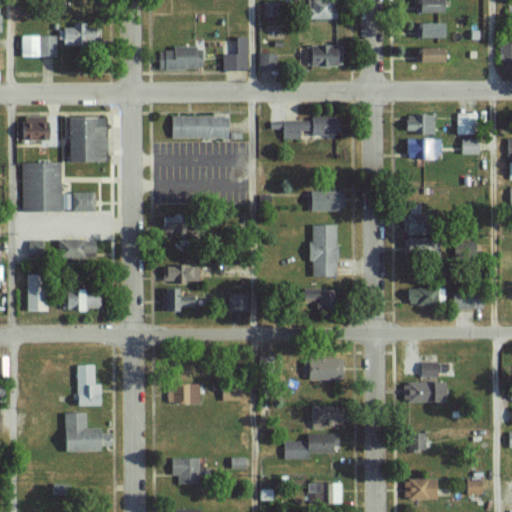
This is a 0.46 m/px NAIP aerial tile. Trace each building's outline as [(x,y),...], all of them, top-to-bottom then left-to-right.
[(304,0),(305,19),(331,18),(330,0),(304,0)] [(436,0),(411,0),(412,12),(436,11),(436,0)] [(103,26),(90,27),(90,22),(74,23),(74,27),(61,28),(62,45),(103,44),(103,26)] [(413,37),(437,36),(436,22),(412,22),(413,37)] [(25,56),(58,55),(58,35),(25,35),(25,56)] [(245,69),(244,36),(232,36),(233,53),(220,53),(221,70),(245,69)] [(511,57),(511,37),(497,38),(497,58),(511,57)] [(304,65),(332,66),(333,45),(305,44),(304,65)] [(198,46),(168,46),(169,50),(156,50),(156,69),(199,68),(198,46)] [(436,47),(412,47),(412,62),(437,61),(436,47)] [(256,69),(273,68),(272,52),(255,53),(256,69)] [(454,133),(471,133),(472,113),(455,112),(454,133)] [(53,114),(27,115),(28,139),(54,138),(53,114)] [(414,134),(431,133),(430,114),(402,115),(402,130),(414,129),(414,134)] [(71,159),(111,159),(111,115),(71,115),(71,159)] [(168,115),(168,137),(225,137),(225,115),(168,115)] [(307,134),(332,134),(332,116),(308,115),(307,134)] [(280,138),(298,137),(298,130),(307,129),(306,120),(280,121),(280,138)] [(437,138),(403,138),(403,158),(437,158),(437,138)] [(476,153),(476,138),(458,139),(458,153),(476,153)] [(23,161),(24,210),(98,209),(98,190),(64,191),(64,160),(23,161)] [(306,210),(341,211),(341,191),(306,190),(306,210)] [(307,275),(334,276),(335,224),(308,224),(307,275)] [(100,258),(101,239),(61,237),(60,256),(100,258)] [(30,239),(29,253),(46,254),(47,239),(30,239)] [(473,241),(451,240),(451,257),(473,257),(473,241)] [(402,248),(415,249),(415,255),(436,256),(437,243),(403,241),(402,248)] [(201,281),(202,264),(166,263),(166,279),(201,281)] [(30,310),(49,309),(47,272),(28,273),(30,310)] [(180,309),(180,287),(166,287),(166,309),(180,309)] [(334,287),(315,288),(316,308),(335,308),(334,287)] [(441,304),(441,288),(404,287),(403,302),(441,304)] [(103,308),(104,291),(91,290),(91,288),(66,288),(66,307),(103,308)] [(252,309),(251,292),(230,293),(231,310),(252,309)] [(449,309),(480,308),(479,292),(448,294),(449,309)] [(181,306),(213,306),(213,295),(181,294),(181,306)] [(308,357),(307,377),(346,379),(347,358),(308,357)] [(436,376),(436,361),(418,361),(419,376),(436,376)] [(72,365),(72,406),(100,405),(100,394),(96,394),(96,364),(72,365)] [(406,401),(439,400),(439,381),(405,382),(406,401)] [(202,402),(202,383),(169,383),(168,401),(202,402)] [(244,399),(245,383),(222,383),(222,399),(244,399)] [(345,424),(345,403),(313,404),(314,425),(345,424)] [(85,413),(59,413),(59,450),(109,450),(109,428),(85,428),(85,413)] [(311,452),(340,451),(339,432),(309,432),(309,439),(286,440),(286,458),(311,458),(311,452)] [(411,449),(427,449),(427,435),(410,436),(411,449)] [(180,483),(202,482),(202,456),(174,457),(175,474),(180,474),(180,483)] [(233,468),(249,467),(248,456),(233,456),(233,468)] [(407,498),(441,498),(441,477),(406,477),(407,498)] [(468,493),(480,494),(480,479),(469,479),(468,493)] [(344,481),(308,482),(309,501),(344,500),(344,481)] [(260,500),(277,499),(276,487),(260,488),(260,500)]
